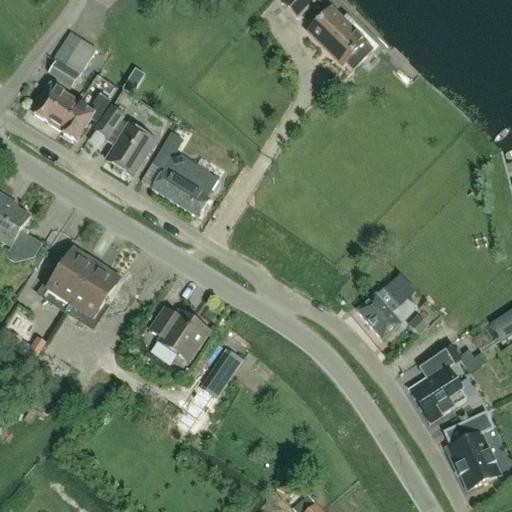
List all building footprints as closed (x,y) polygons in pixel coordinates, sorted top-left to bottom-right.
[(285,0),(281,4),(297,20),(317,0),(285,0)] [(373,54),(341,23),(330,12),(308,35),(342,69),(345,66),(353,74),(373,54)] [(64,80),(69,82),(72,77),(78,80),(96,52),(70,35),(52,63),(55,65),(47,76),(61,85),(64,80)] [(60,135),(78,106),(49,87),(31,116),(60,135)] [(78,106),(60,135),(75,144),(90,121),(97,125),(109,104),(99,97),(92,108),(94,110),(91,114),(78,106)] [(105,142),(107,144),(115,149),(106,163),(132,180),(154,144),(129,127),(128,128),(121,122),(124,118),(111,110),(95,133),(106,141),(105,142)] [(172,123),(166,137),(181,144),(187,130),(172,123)] [(167,142),(164,148),(163,148),(151,167),(162,174),(151,192),(197,220),(209,201),(207,200),(219,182),(208,175),(211,170),(201,163),(198,169),(173,154),(177,147),(167,142)] [(0,197),(0,243),(11,250),(30,219),(11,208),(12,205),(0,197)] [(70,308),(96,267),(72,252),(46,292),(70,308)] [(96,267),(70,308),(93,323),(119,282),(96,267)] [(375,298),(361,310),(356,314),(382,343),(400,327),(392,317),(399,310),(383,292),(375,298)] [(499,346),(511,337),(511,310),(487,326),(499,346)] [(175,318),(164,311),(149,334),(160,341),(157,345),(189,366),(211,333),(179,312),(175,318)] [(200,391),(185,415),(169,403),(161,415),(178,427),(177,429),(191,438),(242,362),(225,351),(199,390),(200,391)] [(469,376),(479,370),(473,360),(468,352),(458,359),(469,376)] [(452,368),(444,355),(418,371),(426,383),(409,394),(430,426),(466,403),(446,372),(452,368)] [(456,469),(467,492),(499,478),(480,437),(492,431),(485,415),(459,427),(466,442),(446,451),(454,470),(456,469)]
